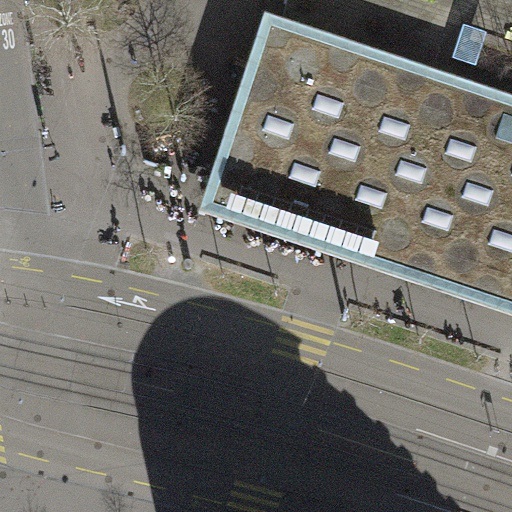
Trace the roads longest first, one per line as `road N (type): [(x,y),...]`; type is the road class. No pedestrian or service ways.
road 1 (tertiary): [(511,417),(301,348),(33,286)]
road 2 (residential): [(33,286),(0,51)]
road 3 (tertiary): [(67,450),(294,511)]
